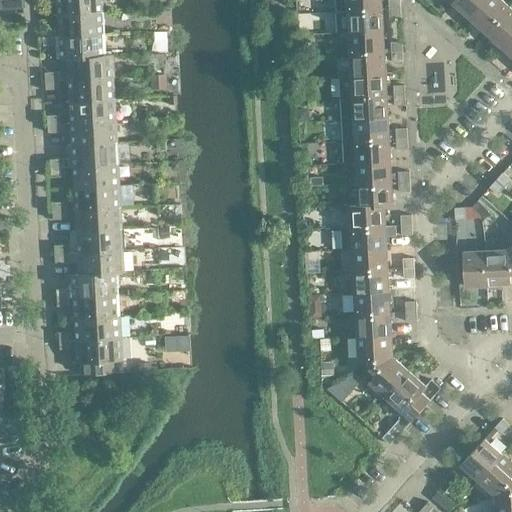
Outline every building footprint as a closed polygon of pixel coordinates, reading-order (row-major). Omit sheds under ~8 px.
[(39,0),(39,2),(52,2),(52,6),(60,6),(60,14),(102,12),(101,0),(39,0)] [(382,0),(347,0),(348,11),(383,9),(382,0)] [(401,18),(400,0),(388,0),(390,18),(401,18)] [(455,0),(454,3),(470,17),(485,0),(455,0)] [(502,0),(485,0),(470,17),(486,32),(509,6),(502,0)] [(511,8),(509,6),(486,32),(502,46),(511,35),(511,8)] [(384,31),(383,9),(348,11),(336,12),(337,33),(349,33),(384,31)] [(102,12),(60,14),(61,36),(103,34),(102,12)] [(1,27),(10,26),(9,14),(1,14),(1,27)] [(42,37),(55,36),(54,27),(41,28),(42,37)] [(384,31),(349,33),(350,54),(385,52),(384,31)] [(103,34),(61,36),(62,58),(109,55),(109,54),(104,54),(103,34)] [(511,35),(502,46),(511,54),(511,35)] [(42,45),(55,44),(55,36),(42,37),(42,45)] [(403,51),(402,41),(391,42),(392,52),(403,51)] [(403,51),(392,52),(392,62),(403,61),(403,51)] [(385,52),(350,54),(352,76),(386,74),(385,52)] [(109,55),(62,58),(62,59),(69,59),(70,79),(110,77),(109,55)] [(44,81),(57,80),(56,71),(44,72),(44,81)] [(387,96),(386,74),(352,76),(339,77),(340,98),(387,96)] [(110,77),(70,79),(71,101),(114,99),(113,77),(110,77)] [(45,89),(57,88),(57,80),(44,81),(45,89)] [(405,95),(405,85),(394,85),(394,95),(405,95)] [(405,95),(394,95),(395,105),(406,104),(405,95)] [(389,117),(387,96),(340,98),(342,120),(389,117)] [(114,99),(71,101),(73,123),(115,120),(114,99)] [(47,132),(60,131),(59,114),(46,115),(47,132)] [(390,139),(389,117),(342,120),(343,142),(390,139)] [(115,120),(73,123),(74,144),(116,142),(115,120)] [(408,138),(407,128),(396,128),(396,139),(408,138)] [(408,138),(396,139),(397,148),(408,148),(408,138)] [(391,161),(390,139),(343,142),(344,163),(356,163),(391,161)] [(116,142),(74,144),(75,166),(118,164),(116,142)] [(49,167),(62,167),(61,158),(48,159),(49,167)] [(391,161),(356,163),(358,184),(392,182),(391,161)] [(118,164),(75,166),(76,188),(119,186),(118,164)] [(49,176),(62,175),(62,167),(49,167),(49,176)] [(410,181),(409,171),(398,172),(399,182),(410,181)] [(511,180),(503,172),(496,180),(504,187),(511,180)] [(504,187),(496,180),(490,187),(498,194),(504,187)] [(410,181),(399,182),(399,192),(410,191),(410,181)] [(392,182),(358,184),(359,204),(350,205),(350,206),(393,204),(392,182)] [(119,186),(76,188),(77,209),(120,207),(119,186)] [(52,219),(64,218),(63,201),(51,202),(52,219)] [(393,204),(350,206),(352,228),(386,226),(385,205),(393,205),(393,204)] [(120,207),(77,209),(78,231),(121,229),(120,207)] [(466,218),(465,207),(455,208),(456,219),(466,218)] [(412,225),(412,215),(401,215),(401,225),(412,225)] [(412,225),(401,225),(402,235),(413,234),(412,225)] [(386,226),(352,228),(342,229),(343,250),(387,248),(386,226)] [(121,229),(78,231),(79,243),(52,245),(53,254),(123,251),(121,229)] [(389,269),(387,248),(343,250),(345,272),(354,271),(389,269)] [(511,257),(508,249),(486,250),(488,285),(511,283),(510,273),(511,272),(511,257)] [(465,286),(488,285),(486,250),(463,251),(465,286)] [(123,251),(53,254),(53,262),(66,262),(80,261),(80,273),(66,274),(66,275),(124,272),(123,251)] [(415,268),(414,258),(403,258),(404,269),(415,268)] [(415,268),(404,269),(404,278),(415,277),(415,268)] [(389,269),(354,271),(355,293),(390,291),(389,269)] [(124,272),(66,275),(67,288),(55,289),(56,298),(69,297),(75,297),(118,294),(117,273),(124,273),(124,272)] [(390,291),(355,293),(356,315),(391,313),(390,291)] [(118,294),(75,297),(76,318),(120,316),(118,294)] [(69,297),(56,298),(56,306),(69,305),(69,297)] [(417,311),(416,301),(405,302),(406,312),(417,311)] [(417,311),(406,312),(406,321),(418,321),(417,311)] [(391,313),(356,315),(357,336),(392,334),(391,313)] [(120,316),(76,318),(77,340),(121,338),(120,316)] [(58,341),(71,340),(71,331),(58,332),(58,341)] [(392,334),(357,336),(359,359),(370,358),(370,367),(393,356),(392,334)] [(123,361),(121,338),(77,340),(79,363),(80,373),(121,372),(121,361),(123,361)] [(59,349),(72,349),(71,340),(58,341),(59,349)] [(393,356),(370,367),(377,373),(370,381),(386,397),(410,371),(393,356)] [(356,368),(333,387),(342,398),(365,379),(356,368)] [(422,409),(441,387),(431,379),(426,385),(410,371),(386,397),(405,413),(383,437),(390,444),(422,409)] [(502,434),(510,425),(502,419),(495,427),(502,434)] [(502,453),(485,438),(462,464),(478,479),(502,453)] [(511,462),(502,453),(478,479),(473,485),(487,498),(495,494),(511,485),(511,477),(511,476),(511,462)] [(511,511),(511,485),(495,494),(495,511),(511,511)] [(450,511),(458,502),(441,487),(434,495),(450,511)] [(419,511),(438,511),(439,511),(428,502),(419,511)]
